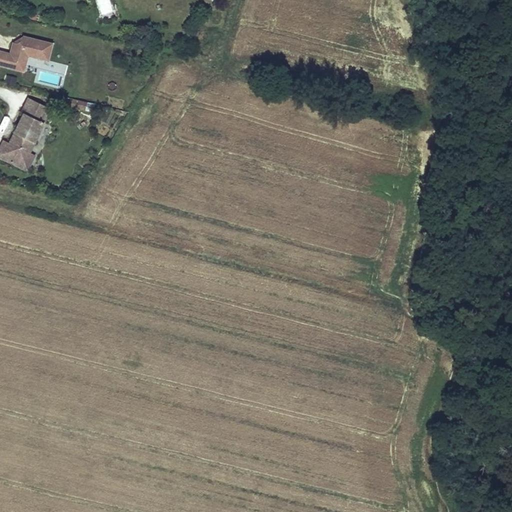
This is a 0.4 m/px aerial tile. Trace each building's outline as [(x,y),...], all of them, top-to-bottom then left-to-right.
[(49,60),(53,44),(24,37),(22,42),(19,43),(14,42),(11,54),(0,51),(0,65),(24,71),(28,56),(49,60)] [(17,78),(6,75),(4,82),(15,85),(17,78)] [(0,157),(12,164),(20,149),(29,153),(50,109),(29,99),(22,113),(24,114),(10,143),(4,141),(0,148),(0,157)] [(88,102),(73,99),(70,107),(85,111),(88,102)] [(35,156),(20,149),(12,164),(27,171),(35,156)]
